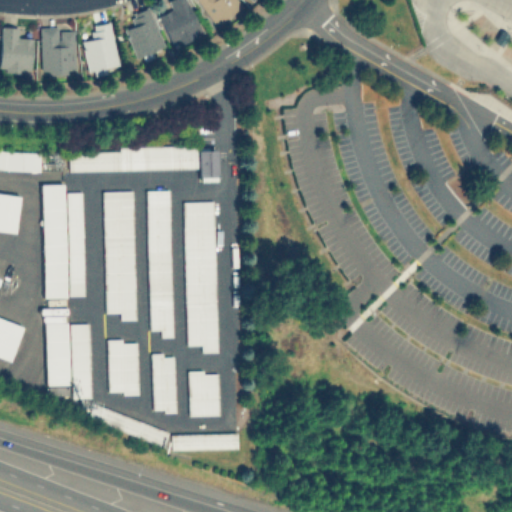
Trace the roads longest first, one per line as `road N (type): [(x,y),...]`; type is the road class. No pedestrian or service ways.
road 1 (motorway): [(234,511),(0,436)]
road 2 (tertiary): [(126,100),(240,54),(300,0)]
road 3 (tertiary): [(0,108),(52,111),(126,100)]
